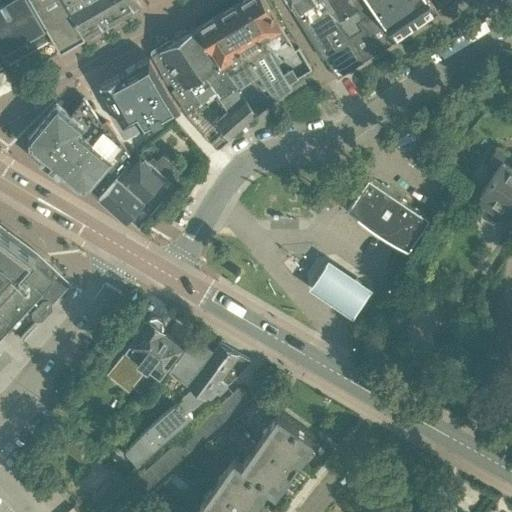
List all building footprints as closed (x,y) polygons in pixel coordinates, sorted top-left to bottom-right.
[(0,0),(0,55),(4,53),(7,60),(50,35),(29,0),(0,0)] [(31,0),(61,51),(67,47),(86,36),(64,0),(31,0)] [(64,0),(86,36),(106,24),(91,0),(64,0)] [(91,0),(106,24),(125,13),(117,0),(91,0)] [(117,0),(125,13),(141,4),(139,0),(117,0)] [(240,0),(219,12),(249,62),(270,50),(240,0)] [(265,0),(240,0),(270,50),(270,51),(276,61),(281,70),(290,84),(299,78),(312,69),(299,47),(295,50),(265,0)] [(289,0),(338,77),(363,61),(347,37),(323,0),(289,0)] [(323,0),(347,37),(362,28),(358,21),(365,17),(366,18),(378,11),(377,10),(369,0),(323,0)] [(431,0),(369,0),(377,10),(378,11),(395,35),(437,7),(431,0)] [(362,28),(347,37),(363,61),(397,39),(394,36),(395,35),(378,11),(366,18),(365,17),(358,21),(362,28)] [(252,119),(258,114),(273,101),(260,81),(249,62),(219,12),(198,25),(252,119)] [(161,48),(153,53),(168,79),(171,77),(175,84),(172,86),(188,110),(216,92),(229,110),(217,121),(230,138),(252,119),(198,25),(161,48)] [(260,81),(273,101),(276,99),(293,89),(290,84),(281,70),(276,61),(270,51),(270,50),(249,62),(260,81)] [(145,56),(95,84),(118,125),(130,118),(138,131),(175,109),(145,56)] [(498,81),(511,80),(511,70),(497,70),(498,81)] [(91,139),(104,124),(102,121),(84,96),(70,113),(83,124),(79,129),(91,139)] [(76,157),(91,139),(79,129),(83,124),(70,113),(57,102),(29,134),(30,150),(58,174),(60,170),(73,155),(76,157)] [(123,141),(106,118),(102,121),(104,124),(91,139),(111,156),(88,184),(99,194),(134,156),(136,154),(125,139),(123,141)] [(88,184),(111,156),(91,139),(76,157),(73,155),(60,170),(78,185),(88,184)] [(511,165),(503,159),(507,153),(497,147),(487,162),(495,167),(479,191),(481,193),(477,199),(482,203),(481,215),(492,222),(503,217),(508,220),(511,214),(511,165)] [(164,202),(174,190),(178,187),(165,175),(165,174),(139,151),(136,154),(134,156),(99,194),(98,195),(125,218),(128,216),(139,226),(162,200),(164,202)] [(430,218),(369,177),(350,206),(349,206),(348,206),(347,207),(347,208),(349,210),(352,212),(353,213),(355,214),(357,214),(359,214),(397,240),(396,242),(409,249),(412,244),(430,218)] [(32,258),(0,234),(0,334),(36,298),(41,303),(47,303),(59,291),(59,284),(32,258)] [(373,285),(330,256),(310,284),(354,313),(373,285)] [(164,320),(158,315),(151,317),(150,318),(150,317),(133,338),(123,331),(100,358),(112,368),(114,364),(134,380),(131,384),(143,392),(159,372),(160,373),(168,362),(182,344),(163,329),(163,328),(164,327),(164,320)] [(146,428),(126,448),(138,462),(193,413),(188,408),(206,393),(211,397),(225,386),(250,360),(250,359),(251,359),(251,358),(219,340),(214,346),(194,334),(157,382),(179,399),(146,428)] [(119,511),(249,397),(240,386),(98,511),(119,511)] [(78,430),(85,420),(59,400),(51,409),(78,430)] [(276,489),(313,437),(279,413),(243,463),(268,483),(276,489)] [(99,447),(79,430),(64,447),(84,464),(99,447)] [(204,511),(247,511),(268,483),(243,463),(235,457),(199,508),(204,511)] [(456,511),(456,506),(449,500),(441,501),(431,511),(456,511)]
